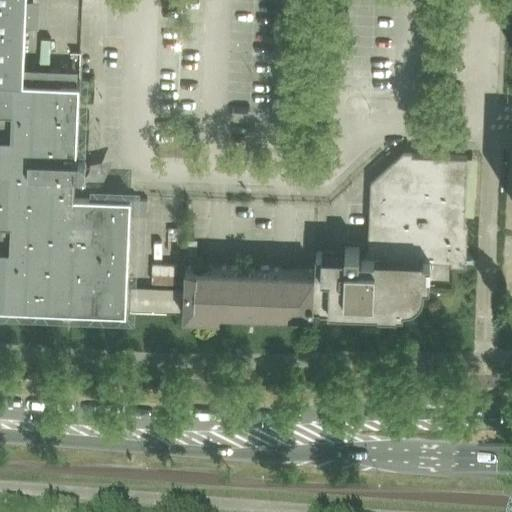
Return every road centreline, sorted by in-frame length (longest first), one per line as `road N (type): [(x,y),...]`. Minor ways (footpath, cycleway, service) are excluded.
road 1 (secondary): [(0,436),(511,463)]
road 2 (secondary): [(511,413),(300,415),(0,400)]
